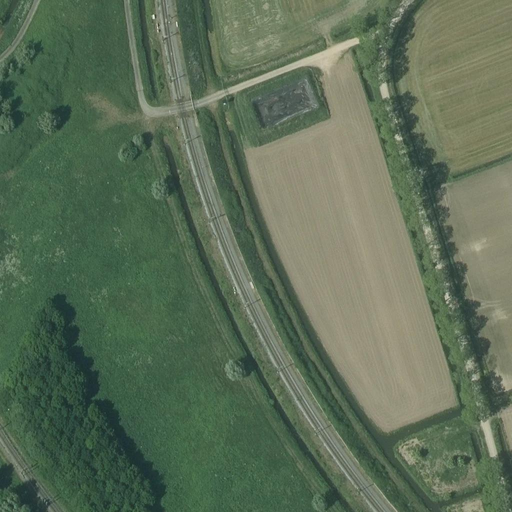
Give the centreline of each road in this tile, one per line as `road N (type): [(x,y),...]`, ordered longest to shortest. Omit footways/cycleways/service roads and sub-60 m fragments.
road 1 (track): [(0,180),(54,137),(148,112),(186,265),(283,452),(326,511)]
road 2 (track): [(418,511),(334,399),(271,281),(209,100),(192,0)]
road 3 (unclassified): [(388,32),(384,97),(453,298),(509,511)]
road 4 (unclassified): [(388,32),(225,94)]
